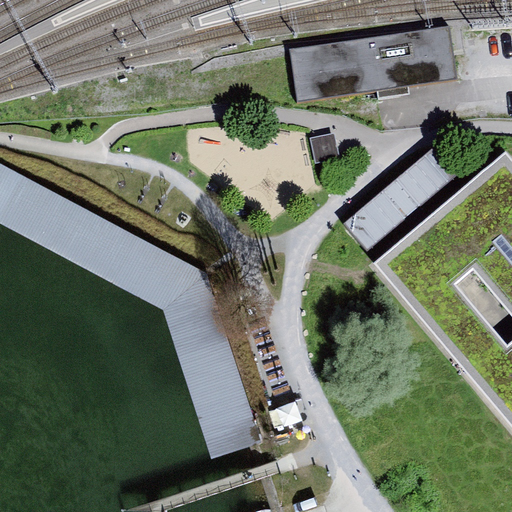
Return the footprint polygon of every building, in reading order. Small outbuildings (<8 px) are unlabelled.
[(450,32),(291,55),(298,108),(377,97),(378,105),(410,100),(409,91),(457,85),(453,53),(450,32)] [(337,133),(312,138),(317,162),(342,158),(337,133)] [(359,236),(382,262),(418,231),(433,219),(452,203),(470,188),(447,161),(429,177),(410,192),(403,199),(396,205),(359,236)] [(0,223),(164,309),(213,456),(266,438),(203,267),(0,163),(0,223)] [(511,167),(383,276),(428,329),(476,386),(511,428),(511,167)] [(297,402),(281,407),(284,420),(301,415),(297,402)]
